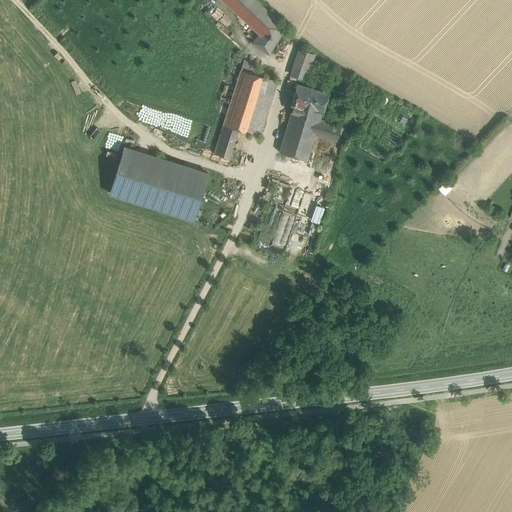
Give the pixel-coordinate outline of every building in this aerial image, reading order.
[(274,42),(261,33),(254,43),(268,52),(274,42)] [(299,47),(291,74),(309,79),(316,52),(299,47)] [(259,64),(244,59),(241,70),(255,74),(259,64)] [(241,70),(224,124),(238,129),(251,133),(256,117),(265,120),(271,102),(261,99),(268,78),(255,74),(241,70)] [(277,81),(268,78),(261,99),(271,102),(277,81)] [(329,93),(297,84),(291,103),(294,104),(292,112),(319,120),(322,112),(323,112),(329,93)] [(319,120),(292,112),(280,151),(307,159),(315,134),(337,141),(341,126),(319,120)] [(265,120),(256,117),(251,133),(260,136),(265,120)] [(238,129),(224,124),(215,153),(229,157),(238,129)] [(208,173),(124,146),(109,192),(199,221),(202,210),(197,208),(208,173)] [(282,190),(257,176),(250,190),(275,204),(282,190)] [(287,244),(287,253),(305,254),(305,245),(287,244)]
